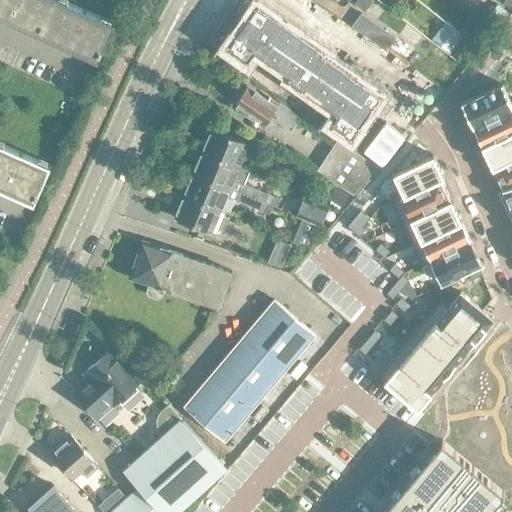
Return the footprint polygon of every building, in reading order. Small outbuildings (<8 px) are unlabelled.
[(0,0),(0,17),(39,34),(97,60),(114,22),(63,0),(0,0)] [(356,0),(355,2),(365,10),(371,0),(356,0)] [(256,3),(227,46),(247,60),(253,50),(290,76),(288,79),(339,115),(362,81),(322,53),(324,50),(256,3)] [(361,11),(352,25),(387,50),(396,36),(361,11)] [(511,102),(503,83),(462,103),(473,127),(511,108),(511,102)] [(235,103),(234,104),(265,125),(271,116),(291,130),(300,116),(270,96),(268,98),(248,84),(242,93),(238,94),(235,99),(235,103)] [(511,108),(473,127),(473,128),(474,127),(482,145),(482,146),(511,131),(511,108)] [(206,138),(203,146),(205,149),(204,150),(248,168),(259,140),(260,139),(251,135),(248,142),(214,128),(210,138),(206,138)] [(511,131),(482,146),(483,147),(482,148),(483,149),(484,149),(486,153),(485,153),(485,154),(486,155),(487,155),(488,158),(488,160),(489,160),(491,164),(492,167),(511,157),(511,131)] [(338,138),(317,169),(354,193),(378,165),(365,156),(338,138)] [(0,187),(34,203),(51,164),(0,141),(0,187)] [(373,146),(365,156),(378,165),(379,166),(386,155),(373,146)] [(199,163),(195,172),(265,202),(269,204),(273,195),(242,182),(248,168),(204,150),(204,152),(200,153),(197,160),(199,163)] [(398,171),(389,175),(399,196),(391,199),(392,200),(444,176),(443,174),(443,172),(442,172),(440,168),(441,168),(440,167),(438,164),(438,162),(437,162),(435,158),(436,158),(435,156),(435,157),(433,154),(429,156),(427,156),(427,157),(424,158),(422,159),(423,159),(417,162),(417,161),(415,162),(415,163),(412,164),(410,164),(410,165),(405,168),(404,167),(403,168),(399,170),(397,170),(398,171)] [(511,157),(492,167),(493,168),(502,188),(503,189),(511,185),(511,157)] [(188,183),(185,190),(186,193),(186,194),(221,209),(227,195),(262,210),(265,202),(195,172),(191,182),(188,183)] [(444,176),(392,200),(403,223),(452,200),(451,199),(441,178),(444,177),(444,176)] [(337,184),(328,198),(341,207),(350,193),(337,184)] [(511,185),(503,189),(511,207),(511,185)] [(180,207),(176,217),(211,232),(221,209),(186,194),(185,196),(182,197),(179,204),(180,207)] [(305,196),(296,217),(321,228),(330,206),(305,196)] [(452,200),(403,223),(412,244),(462,221),(461,217),(460,217),(458,213),(459,213),(458,212),(456,209),(456,208),(456,207),(455,207),(453,203),(454,203),(453,201),(452,200)] [(360,209),(352,219),(362,227),(370,217),(360,209)] [(352,219),(347,225),(359,235),(365,229),(362,227),(352,219)] [(462,221),(412,244),(413,245),(422,263),(471,240),(471,239),(470,239),(462,222),(463,221),(462,221)] [(133,271),(131,277),(151,283),(148,291),(150,295),(158,297),(163,295),(165,288),(166,288),(221,306),(233,270),(183,254),(184,254),(143,240),(142,246),(139,250),(139,255),(136,263),(134,267),(133,271)] [(471,240),(422,263),(422,264),(431,260),(441,283),(468,270),(479,265),(482,264),(471,240)] [(375,249),(384,257),(390,250),(380,242),(375,249)] [(278,243),(269,264),(281,269),(290,248),(278,243)] [(404,271),(395,263),(389,269),(398,277),(404,271)] [(479,265),(468,270),(471,279),(483,273),(482,272),(479,267),(479,266),(479,265)] [(394,284),(400,290),(408,280),(402,274),(394,284)] [(400,290),(394,284),(387,293),(393,298),(400,290)] [(441,299),(440,300),(480,335),(486,328),(493,318),(461,291),(448,306),(441,299)] [(396,303),(405,311),(410,305),(401,297),(396,303)] [(274,298),(184,405),(226,440),(316,333),(274,298)] [(440,300),(428,315),(468,349),(475,340),(475,341),(480,335),(440,300)] [(390,324),(398,315),(391,310),(384,319),(390,324)] [(428,315),(415,330),(455,364),(468,349),(428,315)] [(367,339),(373,344),(381,335),(375,330),(367,339)] [(415,330),(403,345),(443,378),(444,378),(456,364),(455,364),(415,330)] [(373,344),(367,339),(359,348),(365,353),(373,344)] [(403,345),(391,359),(431,394),(432,393),(431,393),(432,392),(443,378),(403,345)] [(87,384),(76,394),(96,416),(113,401),(115,403),(138,382),(109,349),(105,353),(100,352),(94,357),(94,363),(86,371),(94,380),(89,385),(87,384)] [(391,359),(378,375),(390,385),(391,387),(391,386),(394,389),(393,389),(395,390),(407,400),(408,401),(409,401),(411,403),(411,404),(412,405),(413,404),(418,409),(418,408),(419,408),(420,407),(419,407),(424,401),(425,401),(426,400),(425,400),(430,394),(431,395),(431,394),(391,359)] [(138,486),(109,511),(177,511),(226,468),(180,418),(123,470),(138,486)] [(66,438),(51,452),(72,476),(71,476),(77,482),(86,474),(97,464),(81,446),(70,434),(66,438)] [(442,440),(380,511),(488,511),(505,493),(442,440)] [(77,511),(53,485),(29,506),(34,511),(77,511)]
